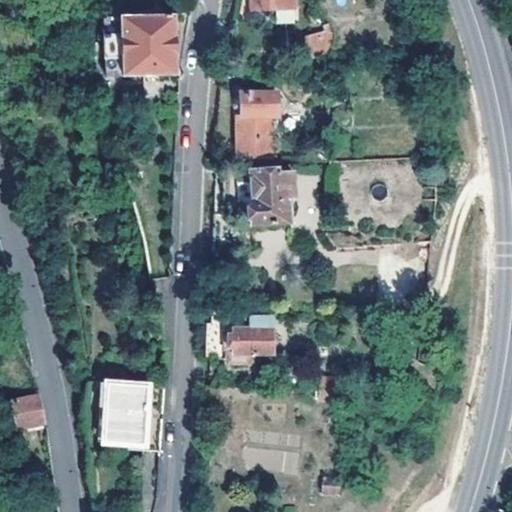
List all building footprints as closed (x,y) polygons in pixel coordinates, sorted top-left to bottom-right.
[(250,0),(250,10),(292,9),(291,0),(250,0)] [(175,75),(173,15),(104,17),(105,77),(175,75)] [(229,19),(220,66),(278,63),(277,17),(229,19)] [(329,30),(305,33),(308,53),(331,50),(329,30)] [(235,157),(266,159),(268,118),(276,118),(276,96),(242,95),(241,116),(236,117),(235,157)] [(266,159),(235,157),(234,167),(266,168),(266,159)] [(247,200),(248,225),(286,225),(286,202),(292,201),(293,178),(279,177),(278,172),(254,171),(252,200),(247,200)] [(247,250),(212,247),(211,280),(245,283),(247,250)] [(222,360),(237,362),(238,355),(261,357),(265,322),(244,318),(244,321),(228,321),(222,360)] [(141,450),(158,453),(163,387),(108,384),(104,441),(142,445),(141,450)] [(303,384),(301,396),(329,400),(330,387),(303,384)] [(41,424),(37,397),(10,401),(16,427),(34,425),(41,424)] [(339,494),(341,478),(322,477),(321,493),(339,494)]
